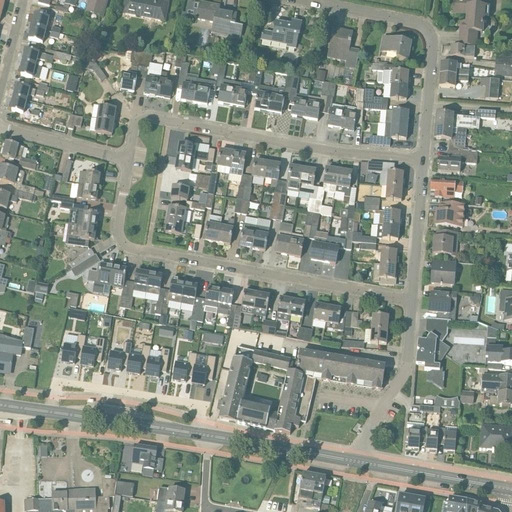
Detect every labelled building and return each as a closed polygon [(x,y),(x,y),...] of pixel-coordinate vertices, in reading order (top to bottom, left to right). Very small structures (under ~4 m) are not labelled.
[(106,0),(93,0),(93,3),(89,2),(86,14),(102,18),(106,0)] [(125,0),(122,14),(164,23),(168,4),(149,0),(125,0)] [(461,32),(459,46),(475,46),(476,33),(481,33),(482,19),(487,19),(487,10),(474,9),(475,2),(454,0),(453,14),(467,15),(466,25),(463,25),(463,31),(460,31),(460,32),(461,32)] [(220,7),(200,3),(196,20),(213,24),(211,32),(240,39),(243,29),(235,27),(237,16),(219,12),(220,7)] [(33,24),(32,28),(46,32),(49,19),(35,15),(33,24)] [(291,26),(275,23),(273,35),(265,33),(264,36),(262,36),(261,42),(286,47),(286,48),(297,51),(302,24),(301,23),(301,24),(292,22),(291,22),(291,26)] [(46,32),(32,28),(31,33),(28,41),(42,44),(46,32)] [(349,51),(352,34),(333,30),(327,60),(346,63),(345,68),(356,70),(359,53),(349,51)] [(96,31),(89,61),(95,62),(102,32),(96,31)] [(411,45),(383,39),(380,52),(397,55),(396,60),(407,62),(411,45)] [(451,47),(450,58),(474,59),(475,49),(451,47)] [(35,67),(37,60),(45,62),(45,61),(53,63),(53,60),(66,63),(67,61),(70,62),(71,56),(55,53),(53,58),(26,51),(25,55),(22,63),(35,67)] [(123,75),(120,91),(121,92),(121,91),(134,93),(137,78),(136,77),(138,67),(144,68),(147,53),(126,53),(125,59),(133,61),(130,76),(123,75)] [(174,68),(181,70),(182,65),(183,65),(185,57),(177,55),(174,68)] [(511,58),(495,57),(494,76),(511,76),(511,58)] [(82,69),(93,72),(101,83),(106,79),(95,65),(85,62),(82,69)] [(218,77),(220,63),(214,62),(211,76),(218,77)] [(31,79),(32,79),(39,81),(42,69),(35,67),(22,63),(20,71),(21,72),(20,76),(19,76),(31,79)] [(220,63),(218,77),(224,78),(226,64),(220,63)] [(440,77),(467,79),(467,73),(455,72),(455,65),(441,64),(440,77)] [(183,65),(182,65),(181,70),(179,81),(185,82),(186,78),(188,66),(183,65)] [(372,72),(393,73),(391,87),(407,88),(408,74),(396,73),(397,67),(372,65),(372,72)] [(254,84),(257,71),(250,69),(247,83),(248,83),(254,84)] [(144,95),(158,98),(162,74),(148,71),(144,96),(144,95)] [(255,111),(269,113),(273,90),(260,87),(262,72),(257,71),(254,84),(252,96),(257,97),(254,111),(255,111)] [(162,74),(158,98),(170,100),(174,85),(165,83),(167,75),(162,74)] [(73,93),(77,78),(69,76),(65,91),(73,93)] [(292,91),(294,78),(287,76),(284,90),(292,91)] [(440,77),(439,88),(454,89),(455,83),(466,84),(467,79),(440,77)] [(198,81),(186,78),(185,82),(185,86),(183,86),(180,102),(181,102),(194,104),(198,81)] [(499,81),(481,79),(480,86),(486,87),(485,99),(498,100),(499,81)] [(207,107),(210,91),(209,91),(210,83),(198,81),(194,104),(207,106),(207,107)] [(231,106),(236,84),(235,84),(223,81),(222,88),(221,88),(218,104),(218,105),(218,104),(231,106)] [(327,98),(330,85),(323,83),(321,97),(327,98)] [(244,109),(247,95),(247,92),(240,91),(241,85),(236,84),(231,106),(244,109)] [(330,85),(327,98),(333,99),(336,86),(330,85)] [(27,96),(34,97),(35,91),(31,90),(17,86),(16,86),(17,86),(16,90),(15,90),(13,99),(26,102),(27,96)] [(407,88),(391,87),(390,100),(406,101),(407,88)] [(363,110),(364,104),(365,91),(356,89),(354,104),(357,104),(356,112),(344,110),(343,114),(340,130),(353,132),(354,133),(355,125),(361,126),(362,110),(363,110)] [(284,100),(283,100),(277,99),(278,91),(273,90),(269,113),(281,115),(281,116),(284,100)] [(374,91),(365,91),(364,104),(387,106),(388,99),(373,98),(374,91)] [(23,115),(23,114),(24,109),(26,102),(13,99),(11,107),(12,107),(11,111),(10,111),(23,115)] [(304,119),(307,104),(294,102),(291,117),(292,118),(292,117),(304,119)] [(317,122),(318,122),(321,106),(307,104),(304,119),(317,122)] [(407,128),(408,114),(387,112),(387,106),(364,104),(363,110),(386,112),(385,126),(407,128)] [(97,120),(113,123),(115,110),(116,110),(94,107),(92,119),(97,120)] [(328,128),(340,130),(343,114),(330,112),(327,128),(328,128)] [(495,121),(495,114),(476,112),(475,120),(495,121)] [(436,115),(435,128),(452,129),(470,131),(471,118),(436,115)] [(71,116),(70,120),(67,129),(73,131),(74,127),(80,128),(83,119),(71,116)] [(97,120),(95,134),(112,137),(112,136),(111,136),(113,123),(97,120)] [(384,138),(370,137),(369,144),(384,145),(385,139),(396,140),(396,141),(398,141),(398,140),(406,141),(407,128),(385,126),(384,138)] [(435,128),(434,137),(434,140),(450,141),(450,153),(469,154),(469,153),(469,150),(464,150),(465,141),(457,141),(458,136),(452,136),(452,129),(435,128)] [(22,159),(24,148),(18,147),(6,144),(2,158),(19,162),(17,167),(35,172),(37,163),(22,159)] [(194,161),(196,148),(179,145),(179,146),(180,146),(178,158),(194,161)] [(206,163),(213,164),(215,151),(209,150),(206,163)] [(217,167),(230,170),(233,154),(220,152),(217,167)] [(439,159),(438,172),(460,173),(460,164),(476,165),(477,154),(469,153),(469,154),(450,153),(447,153),(446,160),(439,159)] [(229,176),(242,178),(246,156),(245,156),(233,154),(230,170),(229,176)] [(178,158),(176,171),(192,174),(194,161),(178,158)] [(66,162),(62,178),(55,176),(54,181),(60,183),(67,184),(72,163),(66,162)] [(265,180),(268,164),(255,162),(252,177),(265,180)] [(280,166),(268,164),(265,180),(271,181),(270,188),(276,189),(278,182),(280,166)] [(394,173),(394,166),(368,164),(368,172),(388,173),(393,174),(393,173),(394,173)] [(0,182),(17,187),(16,192),(33,196),(35,190),(20,186),(23,173),(0,166),(0,167),(2,168),(0,174),(0,182)] [(217,167),(212,166),(210,178),(209,185),(208,191),(207,196),(214,197),(218,174),(216,174),(217,167)] [(300,186),(303,170),(290,168),(286,192),(299,194),(300,186)] [(313,188),(316,172),(315,172),(303,170),(300,186),(313,188)] [(336,188),(339,172),(326,170),(323,186),(324,186),(323,192),(328,193),(329,187),(336,188)] [(351,174),(339,172),(336,188),(335,194),(335,193),(344,195),(344,198),(349,199),(350,199),(351,189),(349,189),(352,174),(351,174)] [(387,187),(402,188),(403,175),(395,174),(395,173),(394,173),(393,173),(393,174),(388,173),(387,187)] [(78,187),(98,190),(100,176),(86,174),(80,174),(78,187)] [(209,185),(210,178),(197,176),(196,182),(209,185)] [(196,182),(195,188),(208,191),(209,185),(196,182)] [(463,190),(463,184),(431,182),(431,192),(435,192),(435,198),(454,200),(454,194),(455,194),(455,193),(454,193),(455,189),(463,190)] [(76,199),(83,200),(83,201),(96,202),(98,190),(78,187),(76,199)] [(189,190),(173,187),(173,188),(171,200),(187,203),(189,190)] [(236,201),(243,202),(245,189),(239,187),(236,201)] [(401,202),(402,188),(387,187),(386,201),(401,202)] [(243,202),(249,203),(251,190),(245,189),(243,202)] [(0,193),(0,208),(7,211),(8,204),(9,202),(16,204),(17,199),(32,203),(33,196),(16,192),(14,197),(0,193)] [(272,207),(278,208),(280,195),(274,194),(272,207)] [(278,208),(284,210),(287,196),(280,195),(278,208)] [(214,197),(207,196),(205,206),(205,209),(211,210),(214,197)] [(61,204),(73,206),(74,200),(54,197),(53,202),(61,204)] [(307,214),(313,215),(315,201),(309,200),(307,214)] [(241,215),(243,202),(236,201),(234,214),(241,215)] [(319,216),(330,218),(332,209),(328,209),(327,212),(320,210),(322,202),(315,201),(313,215),(319,216)] [(247,216),(249,203),(243,202),(241,215),(247,216)] [(205,209),(205,206),(192,203),(191,210),(204,212),(205,209)] [(68,226),(96,230),(98,216),(87,215),(88,208),(73,206),(61,204),(60,209),(70,211),(68,226)] [(378,212),(379,205),(364,204),(363,211),(374,212),(374,215),(379,216),(378,226),(384,226),(399,228),(400,214),(378,212)] [(435,227),(463,229),(465,207),(440,205),(440,212),(436,212),(435,227)] [(275,221),(278,208),(272,207),(269,220),(275,221)] [(169,209),(167,221),(183,224),(186,211),(169,208),(169,209)] [(282,222),(284,210),(278,208),(275,221),(282,222)] [(308,240),(313,215),(307,214),(302,239),(308,240)] [(326,241),(315,239),(319,216),(313,215),(308,240),(314,241),(310,261),(311,261),(323,263),(326,241)] [(0,237),(7,240),(8,234),(6,233),(9,219),(4,218),(4,217),(0,216),(0,237)] [(205,241),(217,244),(220,228),(222,219),(209,217),(204,242),(205,242),(205,241)] [(220,228),(217,244),(230,246),(234,221),(228,220),(227,229),(220,228)] [(354,220),(347,220),(343,220),(341,220),(340,234),(346,234),(345,244),(345,251),(351,252),(352,244),(353,234),(354,224),(353,224),(354,220)] [(183,224),(167,221),(165,234),(181,237),(181,236),(186,237),(188,225),(183,224)] [(195,225),(195,229),(193,239),(199,240),(202,227),(195,225)] [(256,227),(244,225),(240,248),(252,250),(256,227)] [(65,245),(78,247),(88,248),(89,242),(94,242),(96,230),(68,226),(65,245)] [(399,228),(384,226),(383,240),(398,241),(399,228)] [(256,227),(252,250),(265,252),(269,230),(256,227)] [(291,235),(279,233),(275,254),(275,255),(275,254),(287,257),(290,241),(291,235)] [(457,234),(437,233),(437,239),(434,239),(433,255),(455,257),(457,234)] [(362,235),(353,234),(352,244),(361,244),(376,246),(376,239),(362,238),(362,235)] [(300,259),(303,244),(290,241),(287,257),(300,259)] [(339,249),(345,251),(345,244),(326,241),(323,263),(336,265),(339,249)] [(72,270),(95,256),(91,250),(79,257),(80,259),(69,265),(72,270)] [(381,266),(396,267),(397,253),(382,253),(381,266)] [(511,257),(508,257),(508,256),(492,255),(491,271),(507,272),(507,273),(511,274),(511,281),(511,280),(511,257)] [(95,256),(72,270),(75,275),(86,268),(87,269),(98,262),(95,256)] [(456,264),(437,263),(436,270),(432,270),(431,285),(454,286),(456,264)] [(394,287),(396,267),(381,266),(374,265),(372,282),(379,283),(379,286),(394,287)] [(98,285),(110,287),(114,269),(101,266),(98,280),(98,285)] [(114,269),(110,287),(123,289),(127,271),(114,269)] [(146,295),(150,275),(137,273),(134,286),(129,285),(128,293),(125,310),(131,311),(134,293),(146,295)] [(160,290),(163,277),(150,275),(146,295),(158,297),(155,315),(160,316),(165,291),(160,290)] [(185,285),(172,283),(170,292),(165,291),(160,316),(166,317),(169,303),(181,305),(185,285)] [(48,287),(37,285),(35,294),(47,296),(48,287)] [(191,322),(196,323),(200,300),(196,299),(198,287),(185,285),(181,305),(193,307),(191,322)] [(200,300),(196,323),(202,324),(205,307),(217,310),(220,291),(208,289),(205,301),(200,300)] [(227,328),(232,329),(235,317),(236,307),(231,306),(233,294),(226,292),(226,290),(222,290),(222,291),(220,291),(217,310),(228,312),(227,320),(228,320),(227,328)] [(123,292),(119,309),(125,310),(128,293),(123,292)] [(242,308),(254,311),(257,295),(244,292),(241,308),(242,308)] [(498,314),(504,314),(505,300),(511,300),(511,293),(500,292),(498,314)] [(430,298),(428,314),(437,314),(437,321),(437,322),(449,323),(449,322),(455,322),(457,294),(436,293),(435,299),(430,298)] [(79,296),(67,294),(66,299),(71,300),(69,308),(77,309),(79,296)] [(257,295),(254,311),(267,313),(270,297),(257,295)] [(277,315),(279,315),(291,318),(294,302),(280,299),(277,315)] [(511,300),(505,300),(504,314),(503,322),(511,322),(511,300)] [(294,302),(291,318),(302,320),(305,304),(294,302)] [(313,322),(312,327),(324,330),(329,308),(316,306),(313,322)] [(329,308),(324,330),(325,330),(325,329),(343,332),(344,328),(351,329),(353,314),(341,313),(341,311),(329,308)] [(86,315),(70,312),(68,321),(85,324),(86,315)] [(241,318),(235,317),(232,329),(239,330),(241,318)] [(372,317),(371,331),(387,332),(389,318),(380,318),(380,317),(378,317),(372,317)] [(112,319),(104,318),(102,330),(110,331),(112,319)] [(418,341),(416,366),(424,366),(424,371),(431,372),(431,373),(427,374),(426,382),(443,383),(444,374),(442,373),(443,369),(440,367),(440,361),(447,352),(436,344),(437,341),(440,344),(442,344),(443,343),(444,341),(446,339),(447,338),(447,336),(448,332),(449,323),(437,322),(437,321),(425,320),(425,321),(431,321),(430,333),(424,342),(418,341)] [(268,336),(270,323),(263,322),(261,334),(268,336)] [(270,323),(268,336),(275,337),(277,324),(270,323)] [(497,326),(493,324),(491,328),(497,331),(500,332),(503,332),(504,326),(499,326),(497,326)] [(496,332),(487,328),(487,339),(496,340),(496,332)] [(0,373),(1,367),(11,369),(13,356),(21,357),(22,348),(31,350),(34,331),(25,329),(22,342),(0,336),(0,373)] [(174,332),(160,329),(159,337),(172,340),(174,332)] [(304,342),(306,330),(299,329),(297,341),(304,342)] [(306,330),(304,342),(310,344),(313,331),(306,330)] [(378,345),(386,346),(387,332),(371,331),(370,344),(374,345),(374,346),(378,346),(378,345)] [(192,335),(184,334),(183,343),(191,344),(192,335)] [(223,340),(204,336),(202,345),(222,348),(223,340)] [(62,358),(61,364),(74,366),(75,360),(81,361),(83,349),(84,349),(86,338),(78,337),(76,348),(64,346),(62,358)] [(81,361),(80,367),(93,369),(94,363),(101,364),(103,352),(105,341),(97,340),(95,351),(84,349),(83,349),(81,361)] [(342,342),(342,349),(349,349),(364,350),(364,344),(349,343),(349,342),(342,342)] [(108,365),(107,371),(121,374),(122,367),(127,368),(129,357),(130,357),(132,345),(124,344),(122,356),(110,354),(108,365)] [(127,368),(126,374),(140,377),(141,370),(146,371),(148,360),(149,360),(151,349),(143,347),(141,359),(130,357),(129,357),(127,368)] [(511,353),(502,353),(503,349),(487,348),(486,356),(489,357),(489,364),(511,365),(511,353)] [(221,413),(219,421),(237,425),(242,404),(252,365),(252,364),(254,353),(237,349),(236,352),(239,353),(236,362),(233,361),(223,404),(219,403),(217,412),(221,413)] [(146,371),(145,377),(158,380),(159,373),(166,374),(168,363),(169,352),(162,350),(160,362),(149,360),(148,360),(146,371)] [(278,416),(274,434),(275,434),(290,436),(292,428),(298,429),(300,421),(306,422),(316,381),(320,356),(300,353),(298,364),(254,353),(252,364),(252,365),(288,373),(278,416)] [(173,375),(172,382),(186,384),(187,378),(192,378),(193,379),(195,367),(197,356),(189,355),(187,366),(175,364),(173,375)] [(335,359),(320,356),(316,381),(322,382),(323,377),(331,379),(335,359)] [(192,378),(191,385),(205,387),(206,381),(212,382),(214,370),(216,359),(208,358),(206,369),(195,367),(193,379),(192,378)] [(331,379),(347,381),(350,362),(335,359),(331,379)] [(347,381),(364,384),(368,365),(350,362),(347,381)] [(382,387),(385,368),(368,365),(364,384),(382,387)] [(484,395),(511,396),(511,379),(482,377),(480,395),(484,395)] [(473,406),(474,394),(461,393),(460,405),(473,406)] [(489,408),(511,408),(511,396),(484,395),(483,402),(490,403),(489,408)] [(437,398),(440,400),(438,408),(440,408),(459,410),(459,403),(458,403),(457,399),(452,400),(447,401),(442,400),(437,398)] [(242,404),(237,425),(274,434),(278,416),(270,414),(270,410),(242,404)] [(437,455),(437,444),(438,434),(427,433),(427,429),(420,428),(420,432),(419,443),(424,443),(426,445),(425,451),(430,452),(430,454),(437,455)] [(510,454),(511,431),(482,428),(479,451),(492,452),(492,453),(494,453),(510,454)] [(438,434),(437,444),(442,444),(444,446),(443,453),(448,453),(448,455),(454,456),(456,435),(445,434),(445,430),(438,430),(438,434)] [(420,432),(406,431),(406,439),(407,440),(406,443),(408,443),(407,450),(412,450),(412,452),(419,453),(419,443),(420,432)] [(153,478),(153,477),(157,451),(134,447),(133,455),(145,457),(143,469),(144,470),(142,477),(153,478)] [(312,502),(316,477),(303,475),(298,499),(312,502)] [(325,479),(316,477),(312,502),(321,504),(325,479)] [(73,494),(74,511),(107,511),(108,510),(110,510),(110,498),(114,498),(115,497),(117,484),(117,481),(103,482),(103,494),(104,494),(105,499),(100,499),(100,501),(96,501),(95,491),(80,492),(80,493),(73,494)] [(134,486),(117,484),(115,497),(121,498),(132,499),(134,486)] [(168,497),(158,496),(157,503),(183,506),(185,492),(169,490),(168,497)] [(52,501),(39,502),(39,511),(74,511),(73,494),(52,494),(52,501)] [(118,511),(121,498),(115,497),(114,498),(112,511),(118,511)] [(410,511),(412,499),(400,497),(397,511),(410,511)] [(412,499),(410,511),(422,511),(425,501),(412,499)] [(446,511),(479,511),(480,509),(481,506),(467,503),(467,502),(449,499),(446,511)] [(0,511),(39,511),(39,502),(38,502),(38,501),(25,501),(25,511),(3,511),(4,505),(0,504),(0,511)] [(155,511),(182,511),(183,506),(157,503),(155,511)]
